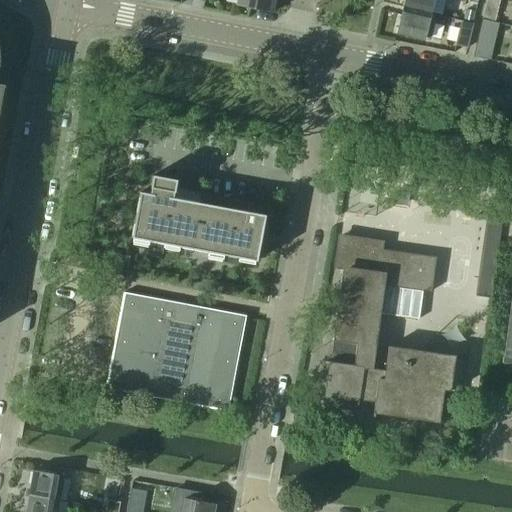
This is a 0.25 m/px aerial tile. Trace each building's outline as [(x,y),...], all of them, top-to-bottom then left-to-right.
[(274,0),(237,0),(237,6),(271,14),(274,0)] [(404,0),(403,6),(431,13),(433,0),(404,0)] [(486,0),(482,18),(494,21),(499,0),(486,0)] [(429,21),(431,13),(403,6),(397,31),(430,39),(434,23),(429,21)] [(465,10),(462,22),(471,24),(473,12),(465,10)] [(476,44),(473,57),(490,61),(499,22),(494,21),(482,18),(476,44)] [(462,22),(462,21),(456,46),(468,49),(474,24),(471,24),(462,22)] [(379,170),(377,184),(386,186),(389,172),(379,170)] [(139,192),(130,238),(255,262),(264,215),(171,198),(174,180),(151,176),(148,194),(139,192)] [(488,201),(475,297),(491,299),(504,203),(488,201)] [(325,363),(324,364),(329,365),(325,396),(356,401),(356,400),(374,403),(372,412),(436,422),(441,391),(446,391),(451,359),(409,353),(409,351),(385,348),(384,356),(372,354),(379,313),(418,319),(422,293),(382,287),(382,285),(428,292),(433,260),(381,253),(383,242),(370,240),(370,242),(340,237),(335,267),(348,269),(346,279),(341,279),(328,363),(325,363)] [(108,263),(127,266),(129,256),(109,253),(108,263)] [(107,264),(105,273),(117,275),(125,276),(127,266),(108,263),(107,263),(107,264)] [(511,288),(501,364),(511,365),(511,288)] [(227,412),(245,317),(123,294),(105,389),(227,412)] [(34,470),(29,495),(60,501),(65,476),(34,470)] [(172,489),(167,511),(215,511),(217,505),(200,502),(201,494),(172,489)] [(132,490),(127,511),(144,511),(148,493),(132,490)] [(29,495),(25,511),(58,511),(60,501),(29,495)] [(107,501),(105,509),(118,511),(120,503),(107,501)]
